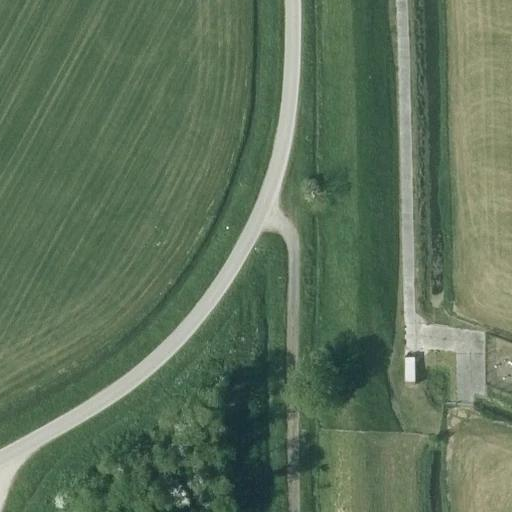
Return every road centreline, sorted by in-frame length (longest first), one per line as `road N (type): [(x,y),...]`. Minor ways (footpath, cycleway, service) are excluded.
road 1 (unclassified): [(0,459),(131,377),(226,278),(260,218),(286,130),(291,0)]
road 2 (track): [(293,511),(293,242),(260,218)]
